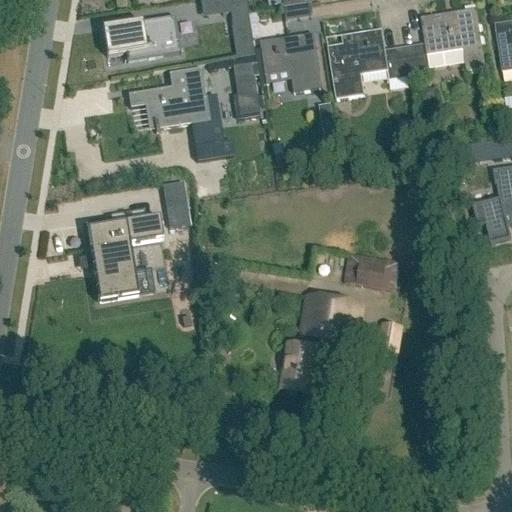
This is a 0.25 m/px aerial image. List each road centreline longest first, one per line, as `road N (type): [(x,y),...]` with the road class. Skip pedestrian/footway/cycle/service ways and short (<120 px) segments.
road 1 (unclassified): [(0,303),(49,0)]
road 2 (residential): [(442,511),(193,472)]
road 3 (residential): [(511,274),(494,297),(505,489)]
road 4 (residential): [(193,472),(0,440)]
